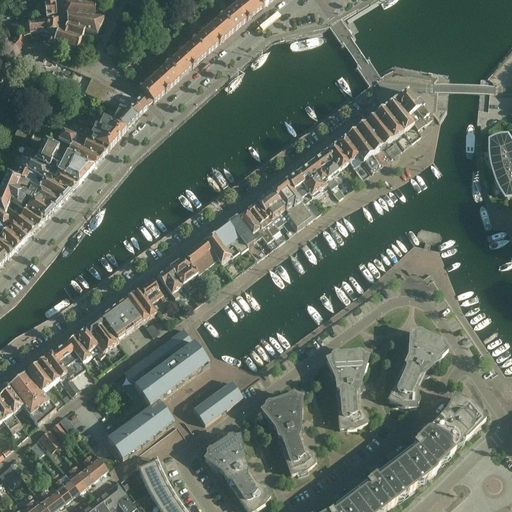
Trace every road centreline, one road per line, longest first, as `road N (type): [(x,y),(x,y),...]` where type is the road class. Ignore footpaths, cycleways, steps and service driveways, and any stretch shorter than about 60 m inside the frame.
road 1 (residential): [(0,469),(62,413),(415,151)]
road 2 (residential): [(0,382),(385,98)]
road 3 (residential): [(183,458),(401,301),(431,310),(461,359)]
road 4 (tertiary): [(0,286),(162,118)]
road 5 (residential): [(301,511),(428,412),(461,359)]
road 6 (tertiary): [(162,118),(298,0)]
road 7 (residential): [(70,511),(160,450),(183,458)]
road 8 (residential): [(385,98),(315,0)]
